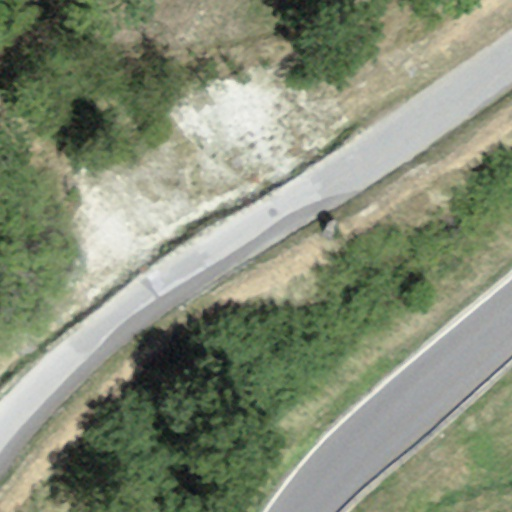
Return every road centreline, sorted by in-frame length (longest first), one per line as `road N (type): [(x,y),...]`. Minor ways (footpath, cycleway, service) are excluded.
road 1 (unclassified): [(511,56),(379,152),(151,296),(0,438)]
road 2 (tertiary): [(297,511),(332,471),(511,315)]
